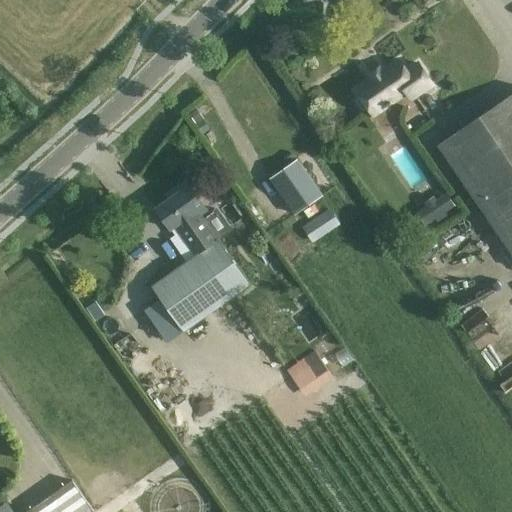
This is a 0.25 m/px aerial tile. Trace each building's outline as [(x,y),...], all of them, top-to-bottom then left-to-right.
[(405,69),(399,59),(384,69),(382,66),(369,76),(371,79),(356,89),(359,95),(357,101),(363,110),(370,109),(374,116),(406,94),(411,101),(436,85),(419,60),(405,69)] [(511,94),(438,145),(447,159),(511,254),(511,94)] [(299,160),(271,179),(295,214),(323,195),(299,160)] [(252,284),(218,240),(202,217),(210,212),(187,178),(165,194),(169,200),(157,208),(171,228),(176,225),(196,255),(152,285),(185,331),(252,284)] [(426,206),(416,213),(425,227),(436,220),(438,223),(448,216),(445,212),(455,205),(447,192),(436,199),(434,197),(424,203),(426,206)] [(511,338),(507,341),(494,323),(479,334),(492,352),(481,360),(503,391),(511,384),(511,338)] [(315,351),(288,370),(307,397),(334,378),(315,351)] [(0,511),(93,511),(72,481),(27,511),(15,511),(8,502),(5,504),(0,496),(0,511)]
